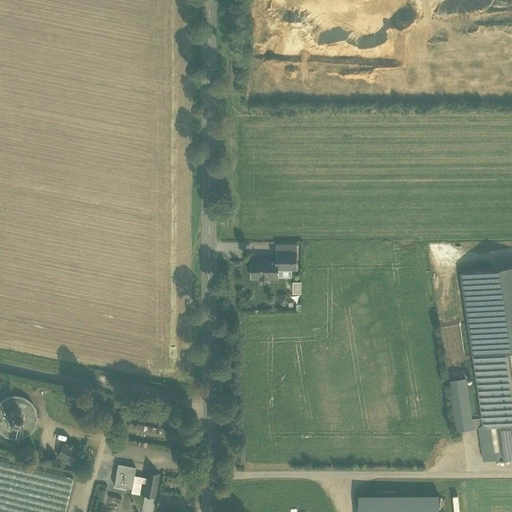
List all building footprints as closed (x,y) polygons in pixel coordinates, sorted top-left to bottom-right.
[(296,252),(277,252),(277,261),(296,261),(296,252)] [(277,261),(269,261),(267,259),(265,259),(264,260),(264,261),(261,261),(260,261),(252,261),(252,277),(261,277),(261,278),(269,278),(269,277),(278,277),(278,269),(296,269),(296,261),(277,261)] [(511,268),(463,275),(484,426),(511,422),(511,268)] [(300,292),(300,280),(291,280),(291,292),(300,292)] [(467,380),(450,382),(457,433),(474,431),(467,380)] [(15,395),(10,395),(8,396),(6,397),(4,398),(2,399),(0,400),(0,432),(0,433),(2,434),(4,436),(5,436),(8,437),(11,438),(15,439),(19,438),(21,438),(24,437),(25,436),(27,435),(29,433),(31,432),(32,430),(33,428),(34,426),(35,424),(36,423),(36,421),(36,419),(37,417),(36,414),(36,411),(35,409),(34,407),(33,405),(32,403),(31,402),(29,400),(27,399),(25,398),(22,396),(19,395),(15,395)] [(511,458),(511,422),(484,426),(478,427),(483,463),(511,458)] [(77,452),(63,444),(57,455),(71,463),(77,452)] [(64,511),(72,478),(0,460),(0,511),(64,511)] [(135,467),(117,463),(113,485),(131,488),(130,492),(138,494),(141,482),(142,482),(143,476),(134,475),(135,467)] [(161,473),(144,470),(143,476),(142,482),(140,494),(156,497),(161,473)] [(440,511),(441,497),(359,497),(359,511),(440,511)]
